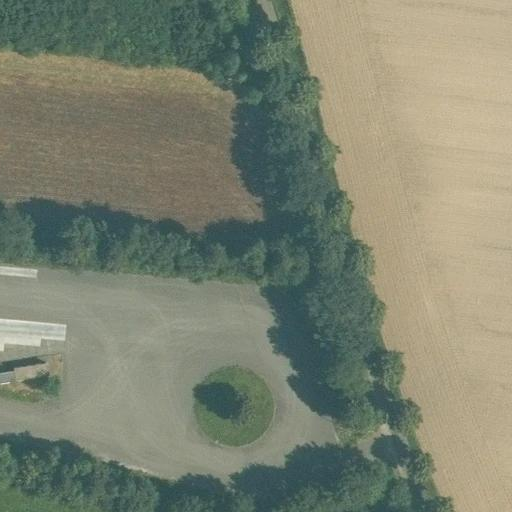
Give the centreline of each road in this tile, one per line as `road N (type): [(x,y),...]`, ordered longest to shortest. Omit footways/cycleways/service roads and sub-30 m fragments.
road 1 (unclassified): [(426,511),(263,0)]
road 2 (track): [(399,440),(255,480),(0,418)]
